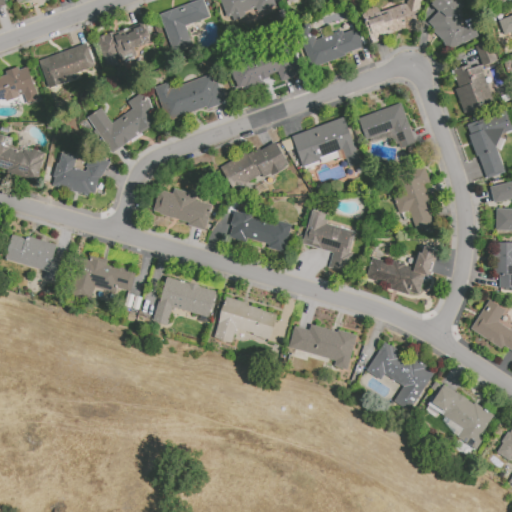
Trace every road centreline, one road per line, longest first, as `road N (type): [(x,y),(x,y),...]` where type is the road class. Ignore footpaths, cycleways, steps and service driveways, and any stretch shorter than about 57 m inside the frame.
road 1 (residential): [(119,236),(133,188),(154,164),(413,67),(449,132),(467,226),(463,280),(438,340)]
road 2 (residential): [(511,389),(379,312),(0,201)]
road 3 (residential): [(125,0),(0,46)]
